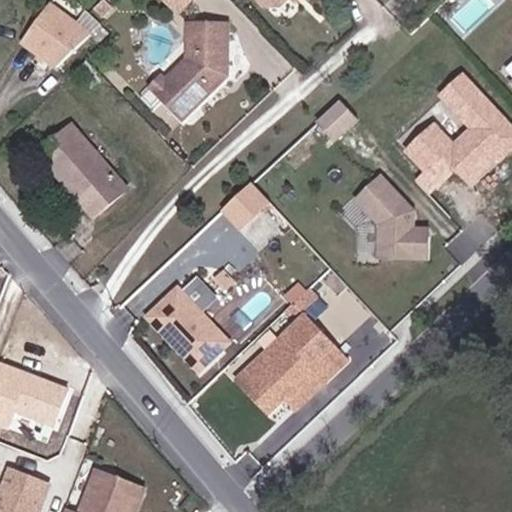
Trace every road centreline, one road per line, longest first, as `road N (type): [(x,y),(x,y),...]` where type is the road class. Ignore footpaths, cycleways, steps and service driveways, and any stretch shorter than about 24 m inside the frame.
road 1 (unclassified): [(246,511),(0,217)]
road 2 (residential): [(511,267),(246,511)]
